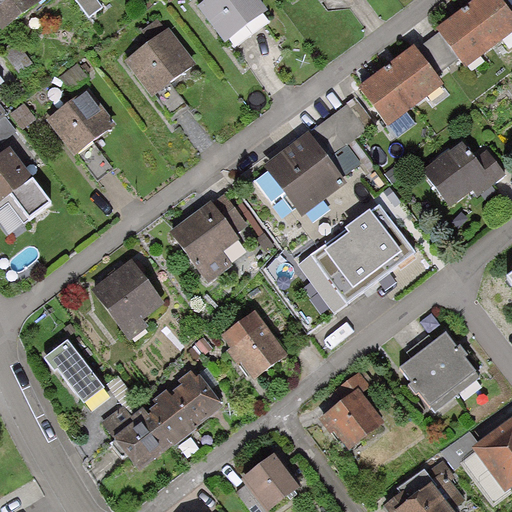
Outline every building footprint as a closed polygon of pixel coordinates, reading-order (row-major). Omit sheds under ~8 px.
[(0,0),(0,23),(3,28),(41,0),(0,0)] [(96,0),(77,0),(89,17),(102,8),(96,0)] [(204,0),(198,5),(226,42),(230,39),(236,47),(272,21),(265,13),(270,9),(263,0),(204,0)] [(511,32),(511,11),(503,0),(473,0),(465,7),(494,45),(511,32)] [(494,45),(465,7),(438,27),(441,31),(461,58),(467,66),(494,45)] [(150,42),(124,60),(151,97),(154,95),(171,120),(189,108),(170,81),(194,63),(168,27),(165,30),(159,21),(143,32),(150,42)] [(438,75),(461,58),(441,31),(418,48),(438,75)] [(18,42),(4,52),(21,75),(35,65),(18,42)] [(418,48),(415,44),(385,65),(415,105),(444,83),(438,75),(418,48)] [(78,65),(59,78),(68,90),(86,77),(78,65)] [(415,105),(385,65),(359,85),(389,124),(415,105)] [(89,88),(48,119),(75,155),(79,152),(98,178),(113,167),(93,141),(116,124),(89,88)] [(311,131),(265,166),(302,215),(346,181),(344,178),(364,163),(349,144),(376,124),(356,97),(311,131)] [(0,143),(17,131),(5,115),(9,113),(0,100),(0,149),(3,147),(0,144),(0,143)] [(25,104),(12,114),(23,129),(36,119),(25,104)] [(449,150),(422,171),(450,207),(473,190),(479,197),(507,176),(487,149),(476,157),(463,142),(451,152),(449,150)] [(0,211),(9,205),(24,225),(53,203),(12,147),(0,155),(0,211)] [(193,215),(171,231),(211,283),(235,265),(224,250),(238,240),(233,233),(244,225),(223,198),(214,205),(211,201),(193,215)] [(379,205),(299,264),(335,314),(416,253),(379,205)] [(133,258),(92,288),(130,340),(149,326),(143,319),(166,302),(133,258)] [(257,310),(223,335),(231,347),(227,350),(238,365),(241,363),(254,381),(290,355),(257,310)] [(418,343),(457,395),(481,377),(462,352),(447,332),(437,340),(431,332),(418,343)] [(205,336),(197,343),(206,355),(214,348),(205,336)] [(69,340),(45,359),(55,372),(59,369),(85,403),(106,387),(69,340)] [(457,395),(418,343),(406,352),(411,359),(401,367),(435,412),(457,395)] [(192,370),(178,380),(182,385),(175,390),(176,392),(172,395),(196,427),(225,406),(200,373),(196,376),(192,370)] [(326,399),(333,409),(320,419),(331,434),(334,431),(349,451),(386,423),(363,391),(370,386),(361,373),(326,399)] [(196,427),(172,395),(168,389),(152,400),(155,404),(149,409),(151,411),(150,412),(144,405),(137,410),(167,451),(197,428),(196,427)] [(167,451),(137,410),(133,414),(125,403),(101,421),(115,440),(110,443),(123,460),(129,456),(140,470),(167,451)] [(511,418),(478,443),(470,431),(441,452),(455,471),(463,465),(494,507),(511,493),(511,492),(510,490),(511,488),(511,418)] [(241,479),(245,485),(237,491),(254,511),(262,511),(264,511),(266,511),(301,485),(275,452),(241,479)] [(455,511),(453,509),(465,500),(451,480),(456,477),(443,460),(428,472),(425,468),(399,488),(402,492),(386,504),(391,511),(455,511)]
